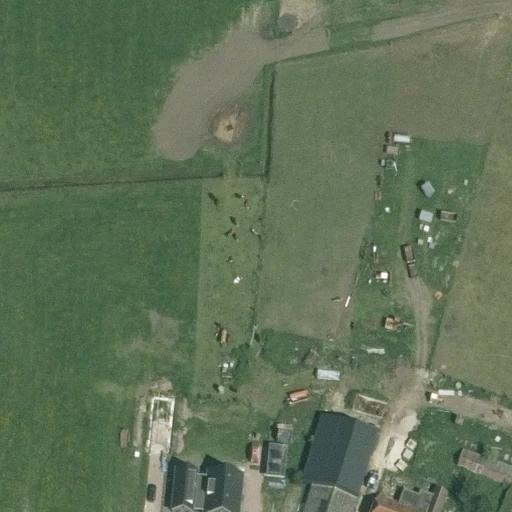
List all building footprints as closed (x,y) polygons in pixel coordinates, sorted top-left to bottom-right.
[(353,511),(356,505),(377,435),(320,418),(299,487),(310,490),(303,511),(353,511)] [(286,452),(267,451),(264,482),(283,484),(286,452)] [(456,468),(511,488),(511,487),(511,468),(463,451),(456,468)] [(181,474),(169,473),(168,511),(239,511),(242,481),(224,478),(202,475),(181,474)] [(373,511),(440,511),(446,497),(435,492),(432,500),(420,495),(418,499),(403,494),(398,507),(378,500),(373,511)]
